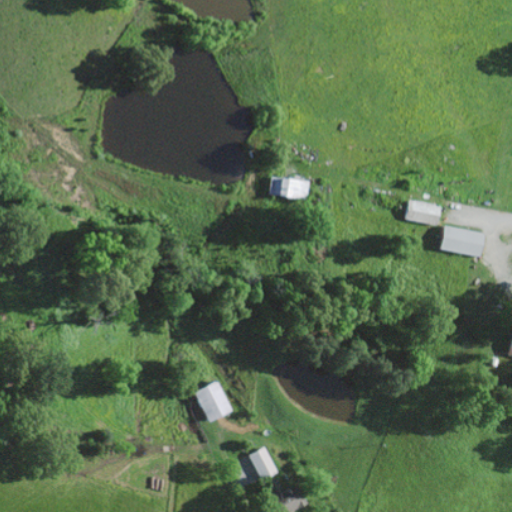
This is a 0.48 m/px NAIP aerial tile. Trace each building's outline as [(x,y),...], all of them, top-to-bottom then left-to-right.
[(277,175),(305,179),(303,197),(275,193),(277,175)] [(402,215),(406,198),(437,204),(433,222),(402,215)] [(441,223),(481,231),(476,254),(436,246),(441,223)] [(192,390),(214,378),(228,407),(206,418),(192,390)] [(247,453),(262,445),(274,470),(259,477),(247,453)] [(281,511),(272,494),(298,481),(307,499),(281,511)]
